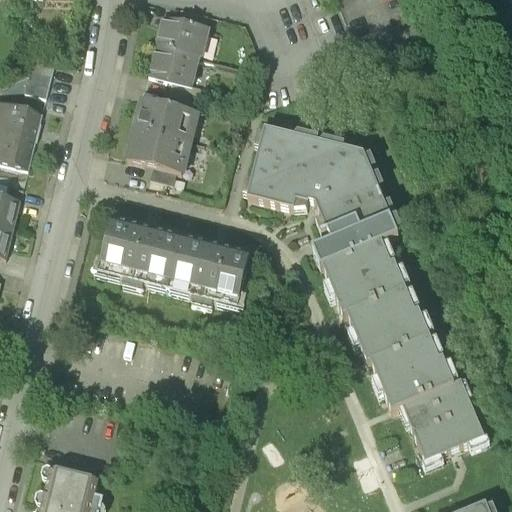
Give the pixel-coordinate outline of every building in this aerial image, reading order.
[(432,0),(462,74),(442,85),(511,294),(511,285),(446,87),(466,75),(435,0),(432,0)] [(202,59),(210,28),(162,16),(154,47),(202,59)] [(194,90),(202,59),(154,47),(146,78),(194,90)] [(33,64),(24,98),(46,104),(55,70),(33,64)] [(195,145),(202,114),(140,100),(133,131),(195,145)] [(0,165),(30,173),(43,117),(0,106),(0,165)] [(318,212),(332,240),(386,218),(396,216),(369,152),(269,126),(251,196),(272,200),(318,212)] [(188,177),(195,145),(133,131),(126,163),(188,177)] [(0,197),(0,226),(15,230),(22,203),(0,197)] [(348,314),(353,312),(415,286),(386,218),(332,240),(320,245),(348,314)] [(185,237),(115,219),(103,265),(173,282),(185,237)] [(0,226),(0,260),(7,262),(15,230),(0,226)] [(255,255),(185,237),(173,282),(244,300),(255,255)] [(353,312),(373,360),(377,359),(435,334),(415,286),(353,312)] [(377,359),(398,411),(408,407),(457,387),(435,334),(377,359)] [(457,387),(408,407),(430,462),(471,445),(475,454),(493,446),(467,383),(457,387)] [(53,468),(42,511),(103,511),(107,499),(98,497),(102,480),(53,468)]
